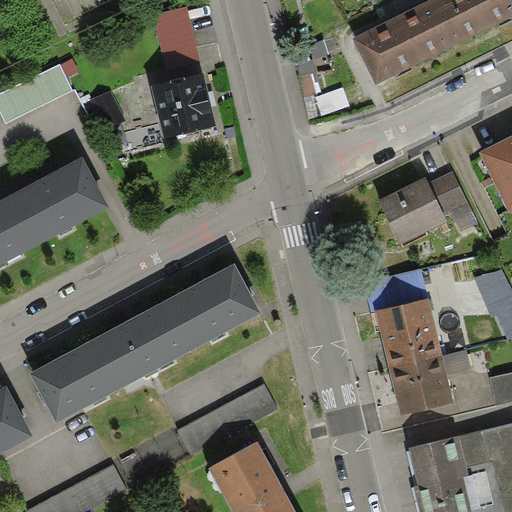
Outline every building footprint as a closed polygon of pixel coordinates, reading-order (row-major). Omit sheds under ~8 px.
[(379,84),(454,48),(430,0),(420,0),(354,33),(379,84)] [(511,0),(430,0),(454,48),(511,19),(511,0)] [(60,64),(0,93),(0,114),(4,122),(72,89),(60,64)] [(202,67),(154,77),(166,132),(214,122),(202,67)] [(511,128),(482,143),(511,202),(511,201),(511,128)] [(36,239),(103,204),(80,159),(13,193),(36,239)] [(429,181),(445,210),(451,209),(460,224),(476,216),(449,171),(429,181)] [(426,174),(378,200),(401,243),(449,218),(445,210),(429,181),(426,174)] [(0,257),(36,239),(13,193),(0,199),(0,257)] [(232,259),(165,295),(190,341),(257,305),(232,259)] [(424,290),(373,304),(402,409),(452,396),(446,375),(471,368),(466,349),(481,345),(475,322),(436,333),(424,290)] [(165,295),(98,331),(123,377),(190,341),(165,295)] [(98,331),(32,367),(57,413),(123,377),(98,331)] [(511,370),(488,376),(494,404),(511,400),(511,370)] [(4,381),(0,382),(0,449),(32,432),(4,381)] [(262,385),(176,428),(190,455),(276,412),(262,385)] [(511,511),(511,420),(410,442),(424,511),(511,511)] [(297,511),(257,434),(208,460),(235,511),(297,511)] [(114,462),(26,510),(26,511),(82,511),(128,488),(114,462)]
